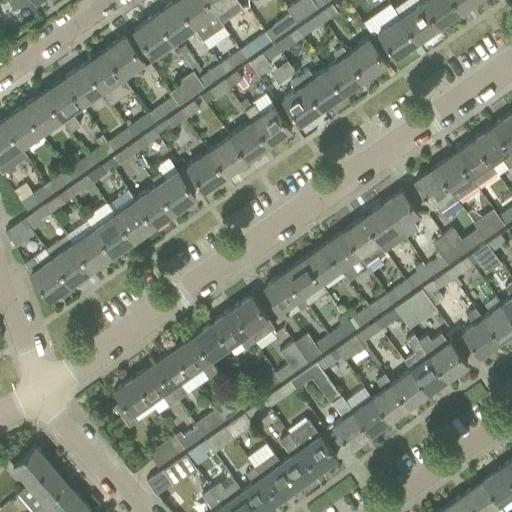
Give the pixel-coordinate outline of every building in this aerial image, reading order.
[(30,0),(8,0),(12,9),(13,9),(32,2),(30,0)] [(176,0),(173,0),(155,13),(173,39),(193,25),(176,0)] [(207,0),(176,0),(193,25),(203,38),(223,24),(221,21),(222,21),(215,10),(207,0)] [(242,7),(237,0),(207,0),(215,10),(222,21),(242,7)] [(294,0),(286,6),(289,11),(291,13),(296,21),(318,6),(313,0),(294,0)] [(438,26),(420,0),(399,15),(416,40),(438,26)] [(459,10),(451,0),(420,0),(438,26),(459,10)] [(474,0),(451,0),(459,10),(474,0)] [(332,1),(318,11),(324,19),(338,9),(332,1)] [(289,11),(272,22),(273,23),(280,33),(296,21),(291,13),(289,11)] [(324,19),(318,11),(304,20),(310,29),(324,19)] [(173,39),(155,13),(133,28),(151,54),(173,39)] [(416,40),(399,15),(376,31),(394,56),(416,40)] [(296,27),(288,32),(294,40),(302,35),(296,27)] [(271,39),(265,31),(240,48),(246,56),(271,39)] [(125,34),(105,47),(123,73),(143,60),(125,34)] [(368,36),(346,51),(364,77),(386,62),(368,36)] [(274,42),(261,51),(267,59),(280,50),(274,42)] [(184,44),(178,48),(193,69),(195,72),(198,76),(204,72),(184,44)] [(332,51),(337,57),(324,66),(342,92),(364,77),(346,51),(341,44),(332,51)] [(105,47),(83,63),(101,89),(110,102),(131,88),(121,75),(123,73),(105,47)] [(246,56),(240,48),(219,63),(225,71),(246,56)] [(261,51),(249,60),(257,72),(258,74),(271,65),(270,63),(267,59),(261,51)] [(83,63),(63,77),(81,103),(101,89),(83,63)] [(204,72),(198,76),(198,77),(204,85),(218,76),(211,66),(204,72)] [(306,69),(297,75),(320,107),(342,92),(324,66),(311,75),(306,69)] [(222,78),(228,86),(241,77),(236,69),(222,78)] [(182,81),(169,90),(172,94),(178,103),(204,85),(198,77),(198,76),(195,72),(182,81)] [(288,81),(293,88),(280,97),(298,123),(320,107),(297,75),(288,81)] [(63,77),(43,91),(61,117),(69,130),(80,122),(71,110),(81,103),(63,77)] [(228,86),(222,78),(208,88),(214,96),(228,86)] [(43,91),(22,105),(40,131),(61,117),(43,91)] [(172,94),(156,105),(157,106),(162,114),(178,103),(172,94)] [(193,99),(179,108),(185,116),(198,107),(193,99)] [(272,102),(259,111),(252,102),(243,108),(250,118),(268,144),(290,128),(272,102)] [(22,105),(2,119),(20,145),(40,131),(22,105)] [(179,108),(165,118),(171,126),(185,116),(179,108)] [(511,111),(492,124),(509,148),(511,145),(511,111)] [(140,116),(127,125),(133,135),(146,125),(140,116)] [(250,118),(228,133),(246,159),(268,144),(250,118)] [(2,119),(0,120),(0,158),(6,155),(13,165),(27,155),(20,145),(2,119)] [(492,124),(472,138),(489,162),(499,155),(507,167),(511,163),(511,152),(509,148),(492,124)] [(127,125),(113,134),(114,136),(120,144),(133,135),(127,125)] [(153,127),(128,145),(133,153),(159,135),(153,127)] [(246,159),(228,133),(207,148),(225,174),(246,159)] [(100,144),(86,154),(87,155),(93,163),(113,149),(108,141),(103,134),(97,139),(100,144)] [(494,170),(489,162),(472,138),(454,151),(476,183),(494,170)] [(133,153),(128,145),(114,155),(119,163),(133,153)] [(225,174),(207,148),(185,163),(203,189),(225,174)] [(454,151),(433,166),(456,197),(476,183),(454,151)] [(86,154),(72,163),(73,165),(79,173),(93,163),(87,155),(86,154)] [(99,164),(86,173),(92,182),(105,173),(99,164)] [(456,197),(433,166),(414,179),(436,211),(456,197)] [(159,170),(150,177),(155,184),(173,210),(182,204),(194,195),(183,179),(176,169),(164,177),(159,170)] [(59,172),(45,182),(52,191),(66,182),(59,172)] [(86,173),(72,183),(78,191),(85,187),(90,195),(97,190),(92,182),(86,173)] [(25,181),(13,190),(18,198),(26,209),(38,201),(32,193),(31,192),(32,191),(25,181)] [(32,191),(31,192),(32,193),(38,201),(52,191),(45,182),(32,191)] [(155,184),(134,198),(152,225),(164,216),(173,210),(155,184)] [(401,188),(381,202),(404,236),(417,227),(410,217),(417,212),(401,188)] [(59,193),(44,203),(50,211),(64,201),(59,193)] [(134,198),(113,213),(131,239),(140,233),(152,225),(134,198)] [(106,202),(85,216),(92,227),(111,253),(123,245),(131,239),(113,213),(106,202)] [(381,202),(361,216),(385,249),(404,236),(381,202)] [(44,203),(24,217),(29,225),(50,211),(44,203)] [(511,204),(498,214),(504,223),(511,216),(511,204)] [(504,223),(498,214),(492,206),(472,220),(476,227),(483,237),(504,223)] [(385,249),(361,216),(342,230),(359,253),(365,263),(385,249)] [(8,228),(5,230),(12,241),(15,245),(32,234),(34,232),(33,230),(29,225),(24,217),(22,219),(11,226),(8,228)] [(483,237),(476,227),(461,238),(452,226),(442,233),(457,255),(483,237)] [(92,227),(72,242),(90,268),(99,262),(111,253),(92,227)] [(342,230),(322,243),(339,267),(347,279),(356,273),(347,261),(359,253),(342,230)] [(500,231),(487,241),(493,249),(506,239),(500,231)] [(436,256),(425,264),(431,274),(457,255),(442,233),(431,241),(437,250),(434,253),(436,256)] [(487,241),(471,251),(477,259),(485,271),(500,260),(493,249),(487,241)] [(72,242),(51,256),(69,282),(81,274),(90,268),(72,242)] [(339,267),(322,243),(303,257),(320,280),(339,267)] [(44,247),(24,261),(25,262),(30,270),(30,271),(48,297),(57,291),(69,282),(51,256),(44,247)] [(326,290),(320,280),(303,257),(284,270),(307,303),(326,290)] [(462,258),(447,268),(453,276),(467,266),(462,258)] [(421,260),(413,266),(416,270),(423,279),(431,274),(425,264),(421,260)] [(447,268),(433,278),(439,286),(453,276),(447,268)] [(307,303),(284,270),(264,284),(280,308),(293,299),(300,308),(307,303)] [(416,270),(405,278),(412,287),(423,279),(416,270)] [(405,278),(392,287),(398,297),(412,287),(405,278)] [(511,295),(501,302),(511,318),(511,279),(504,285),(511,295)] [(430,280),(421,287),(432,303),(442,296),(436,288),(430,280)] [(421,287),(408,296),(414,304),(422,316),(435,307),(432,303),(421,287)] [(251,294),(230,308),(253,340),(273,326),(251,294)] [(394,306),(400,314),(414,304),(408,296),(394,306)] [(378,297),(366,305),(372,315),(384,306),(378,297)] [(66,309),(77,334),(101,324),(89,298),(66,309)] [(481,316),(498,340),(511,329),(511,318),(501,302),(481,316)] [(366,305),(352,315),(359,324),(372,315),(366,305)] [(394,306),(380,315),(386,324),(400,314),(394,306)] [(473,323),(462,330),(467,338),(478,354),(498,340),(481,316),(475,306),(466,313),(473,323)] [(230,308),(211,321),(228,345),(237,338),(244,347),(253,340),(230,308)] [(228,345),(211,321),(192,335),(208,358),(228,345)] [(340,323),(327,332),(334,341),(347,333),(340,323)] [(369,323),(355,333),(360,342),(374,332),(369,323)] [(413,350),(402,358),(409,368),(426,392),(446,377),(421,344),(417,339),(416,337),(410,329),(403,335),(413,350)] [(424,334),(417,339),(421,344),(446,377),(465,363),(448,339),(446,340),(439,330),(428,339),(424,334)] [(307,331),(293,340),(307,360),(334,341),(327,332),(314,341),(307,331)] [(355,333),(341,343),(350,355),(363,346),(360,342),(355,333)] [(192,335),(172,348),(189,372),(199,365),(207,376),(216,369),(208,358),(192,335)] [(292,340),(279,349),(279,350),(288,361),(293,370),(307,360),(293,340),(292,340)] [(172,348),(153,362),(178,396),(186,391),(178,380),(189,372),(172,348)] [(329,351),(316,360),(322,368),(334,359),(329,351)] [(288,361),(275,371),(280,378),(293,370),(288,361)] [(178,396),(153,362),(133,376),(149,399),(160,392),(168,403),(178,396)] [(426,392),(409,368),(390,381),(407,405),(426,392)] [(275,371),(261,380),(256,384),(261,392),(280,378),(275,371)] [(380,388),(371,395),(388,419),(407,405),(390,381),(383,372),(373,379),(380,388)] [(149,399),(133,376),(113,389),(120,399),(114,404),(128,425),(135,420),(130,413),(149,399)] [(329,378),(318,386),(329,402),(331,401),(340,394),(329,378)] [(236,397),(242,405),(256,395),(251,387),(236,397)] [(276,388),(262,398),(268,406),(282,396),(276,388)] [(242,405),(236,397),(232,391),(212,405),(214,408),(222,419),(242,405)] [(368,433),(352,410),(340,394),(331,401),(342,416),(332,424),(349,447),(368,433)] [(388,419),(371,395),(352,410),(368,433),(388,419)] [(268,406),(262,398),(243,411),(252,424),(271,410),(268,406)] [(214,408),(198,419),(206,430),(222,419),(214,408)] [(243,411),(227,422),(236,435),(252,424),(243,411)] [(307,417),(287,432),(315,471),(336,456),(319,433),(307,417)] [(224,424),(207,436),(216,448),(233,437),(224,424)] [(197,425),(183,434),(177,439),(183,447),(203,433),(197,425)] [(288,452),(278,459),(296,485),(315,471),(287,432),(278,438),(288,452)] [(174,434),(164,440),(148,452),(157,465),(183,447),(177,439),(174,434)] [(245,455),(251,463),(270,449),(263,441),(245,455)] [(198,443),(185,451),(194,465),(207,455),(198,443)] [(28,483),(50,464),(34,445),(12,464),(27,482),(28,483)] [(272,451),(253,465),(277,499),(296,485),(278,459),(272,451)] [(181,454),(162,468),(173,483),(196,467),(194,465),(185,452),(181,454)] [(138,463),(146,474),(156,467),(148,456),(138,463)] [(511,457),(501,465),(511,481),(511,457)] [(27,482),(17,491),(18,492),(33,510),(66,482),(50,464),(28,483),(27,482)] [(245,471),(252,481),(241,489),(257,511),(258,511),(277,499),(253,465),(245,471)] [(511,481),(501,465),(481,479),(497,502),(507,495),(511,502),(511,481)] [(257,511),(241,489),(234,479),(223,487),(218,480),(210,486),(210,487),(228,511),(257,511)] [(481,479),(462,493),(475,511),(488,511),(487,509),(497,502),(481,479)] [(66,482),(33,510),(35,511),(47,511),(51,509),(53,511),(67,511),(82,500),(66,482)] [(228,511),(210,487),(202,493),(213,509),(208,511),(228,511)] [(475,511),(462,493),(443,507),(446,511),(475,511)] [(67,511),(92,511),(82,500),(67,511)]
